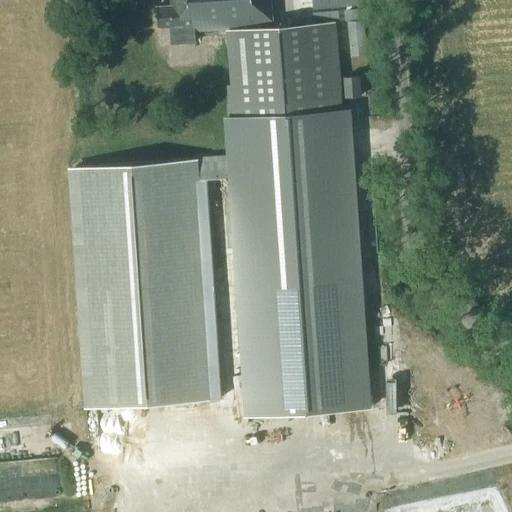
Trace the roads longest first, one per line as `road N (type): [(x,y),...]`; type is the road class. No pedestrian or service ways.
road 1 (unclassified): [(511,357),(427,274),(415,250),(393,0)]
road 2 (track): [(230,511),(511,450)]
